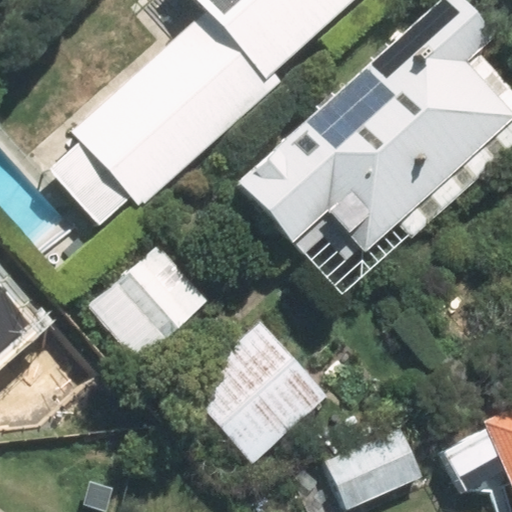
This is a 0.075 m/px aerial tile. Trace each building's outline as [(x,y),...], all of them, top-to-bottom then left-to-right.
[(202,0),(210,8),(78,130),(87,140),(58,167),(108,222),(132,200),(138,208),(364,0),(202,0)] [(477,0),(445,0),(240,183),(344,298),(511,148),(511,87),(483,55),(507,34),(477,0)] [(162,239),(93,300),(145,359),(214,297),(162,239)] [(329,396),(261,319),(189,382),(257,460),(329,396)] [(511,405),(441,437),(465,491),(511,470),(511,405)] [(404,426),(324,460),(345,509),(425,476),(404,426)]
